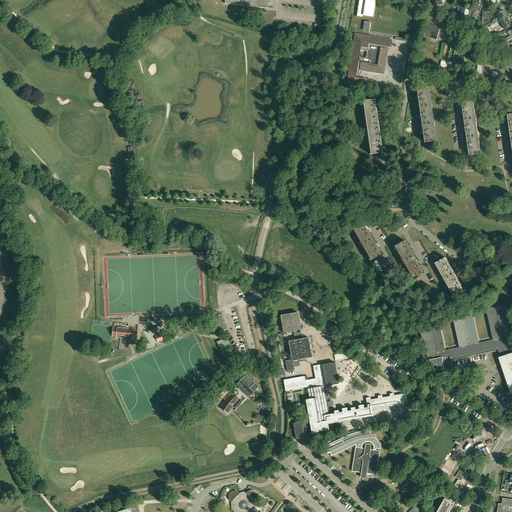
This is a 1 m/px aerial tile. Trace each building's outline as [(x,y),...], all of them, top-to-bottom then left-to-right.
[(225,0),(225,3),(268,8),(269,0),(225,0)] [(358,0),(357,11),(356,16),(362,17),(363,15),(373,17),(376,2),(375,0),(358,0)] [(494,21),(492,22),(493,24),(500,21),(507,17),(503,10),(496,14),(498,17),(494,19),(493,20),(494,21)] [(510,23),(507,17),(500,21),(503,27),(510,23)] [(428,24),(424,36),(431,38),(437,40),(440,27),(428,24)] [(387,49),(387,47),(391,48),(392,40),(355,34),(348,72),(346,84),(365,87),(367,79),(361,78),(361,76),(358,75),(359,70),(384,74),(388,49),(387,49)] [(453,61),(456,46),(443,43),(439,58),(453,61)] [(459,64),(466,65),(468,55),(462,54),(459,64)] [(416,89),(418,107),(430,105),(427,87),(416,89)] [(365,119),(377,117),(374,99),(363,101),(365,119)] [(462,102),(464,120),(476,118),(473,100),(462,102)] [(418,107),(420,117),(421,124),(432,123),(430,105),(418,107)] [(365,119),(368,137),(379,135),(377,117),(365,119)] [(464,120),(466,131),(467,137),(478,135),(476,118),(464,120)] [(435,141),(432,123),(421,124),(424,142),(435,141)] [(368,137),(370,154),(382,153),(379,135),(368,137)] [(481,154),(478,135),(467,137),(469,155),(481,154)] [(352,229),(361,245),(371,239),(363,223),(352,229)] [(361,245),(370,260),(380,255),(371,239),(361,245)] [(394,246),(403,262),(413,256),(404,240),(394,246)] [(422,272),(417,263),(413,256),(403,262),(411,277),(422,272)] [(435,263),(444,279),(454,273),(445,257),(435,263)] [(463,289),(459,282),(454,273),(444,279),(453,295),(463,289)] [(511,348),(508,337),(511,335),(511,332),(506,305),(486,309),(493,340),(479,343),(473,315),(453,319),(459,347),(446,350),(440,326),(420,330),(426,355),(427,355),(427,358),(434,356),(435,359),(430,360),(431,362),(432,362),(434,372),(444,369),(443,361),(444,361),(443,358),(454,355),(455,359),(498,350),(500,357),(498,357),(511,395),(511,394),(511,348)] [(293,331),(295,340),(298,339),(297,336),(301,336),(300,332),(297,333),(296,330),(301,329),(297,312),(280,315),(283,333),(293,331)] [(213,335),(226,329),(220,317),(207,324),(213,335)] [(113,327),(112,336),(116,336),(116,337),(121,338),(127,338),(133,339),(137,339),(138,329),(137,329),(137,331),(135,331),(135,329),(134,328),(128,328),(117,327),(117,328),(113,327)] [(175,330),(163,336),(167,343),(178,337),(175,330)] [(158,342),(163,339),(160,333),(155,336),(158,342)] [(289,360),(285,361),(287,371),(288,371),(288,372),(294,371),(293,370),(294,370),(294,367),(300,366),(299,362),(304,361),(304,358),(311,357),(308,337),(298,339),(295,340),(288,341),(290,354),(288,354),(289,360)] [(221,340),(217,342),(225,358),(229,356),(221,340)] [(372,409),(407,403),(405,394),(394,396),(393,393),(389,394),(389,396),(382,398),(382,395),(377,396),(377,399),(370,400),(370,397),(366,398),(368,407),(363,408),(363,405),(358,406),(359,409),(355,410),(354,407),(351,408),(351,410),(347,411),(346,408),(342,409),(342,412),(338,413),(338,410),(334,411),(334,413),(330,414),(325,386),(338,384),(334,362),(313,366),(313,367),(314,372),(316,381),(308,382),(307,376),(283,380),(285,391),(306,387),(307,389),(305,389),(307,399),(305,400),(306,401),(309,420),(295,423),(293,423),(294,430),(296,439),(308,437),(308,433),(320,431),(328,429),(327,424),(339,422),(373,416),(372,409)] [(245,375),(236,385),(242,391),(252,381),(245,375)] [(258,387),(252,381),(242,391),(248,397),(258,387)] [(239,398),(231,391),(230,389),(229,390),(223,384),(216,392),(222,398),(223,398),(225,400),(223,404),(230,409),(232,406),(239,398)] [(236,409),(242,401),(239,399),(233,406),(236,409)] [(365,478),(366,476),(366,473),(376,475),(379,451),(375,450),(376,448),(380,449),(381,444),(380,444),(375,437),(375,435),(373,435),(369,431),(369,430),(345,436),(325,446),(327,451),(328,450),(328,452),(329,452),(331,456),(352,446),(355,445),(356,447),(355,447),(351,471),(361,473),(361,475),(361,477),(365,478)] [(461,468),(455,477),(461,481),(463,477),(462,476),(465,470),(461,468)] [(255,509),(255,501),(256,500),(257,499),(257,497),(257,496),(256,495),(256,494),(255,493),(254,492),(253,491),(252,491),(251,491),(249,491),(248,492),(247,493),(239,493),(238,492),(237,492),(236,492),(234,492),(233,492),(232,492),(231,493),(230,494),(230,495),(229,497),(229,498),(230,499),(230,500),(231,501),(231,509),(231,510),(230,511),(229,511),(257,511),(256,510),(256,509),(255,509)] [(435,511),(448,511),(453,504),(446,500),(443,498),(435,511)] [(511,511),(511,499),(503,498),(502,504),(499,503),(497,511),(511,511)] [(415,511),(420,506),(416,503),(412,509),(415,511)]
